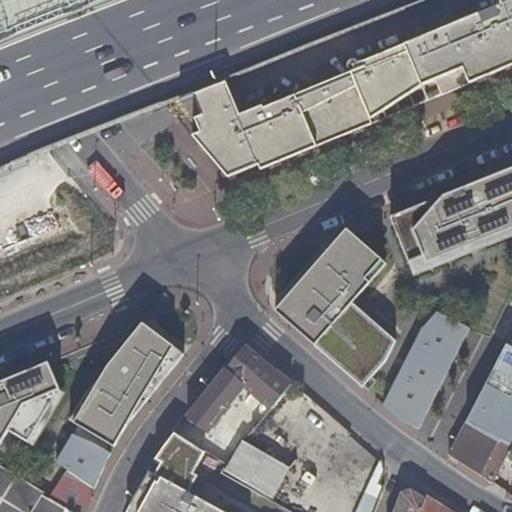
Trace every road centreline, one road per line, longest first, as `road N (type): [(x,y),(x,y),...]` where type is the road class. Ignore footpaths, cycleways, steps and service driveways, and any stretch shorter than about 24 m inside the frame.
road 1 (residential): [(511,125),(193,260)]
road 2 (residential): [(481,511),(406,460),(239,308)]
road 3 (residential): [(193,260),(0,50)]
road 4 (motorway): [(0,97),(251,0)]
road 5 (residential): [(107,511),(125,468),(239,308)]
road 6 (residential): [(193,260),(0,338)]
